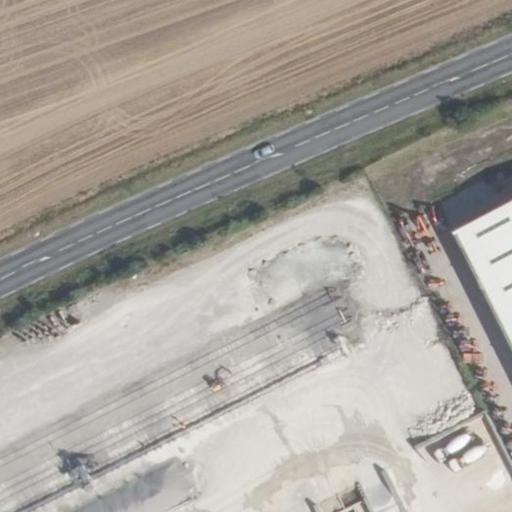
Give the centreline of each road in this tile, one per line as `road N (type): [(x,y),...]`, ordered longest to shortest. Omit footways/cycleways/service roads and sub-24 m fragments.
road 1 (tertiary): [(0,273),(108,218),(511,49)]
road 2 (residential): [(149,511),(389,400)]
